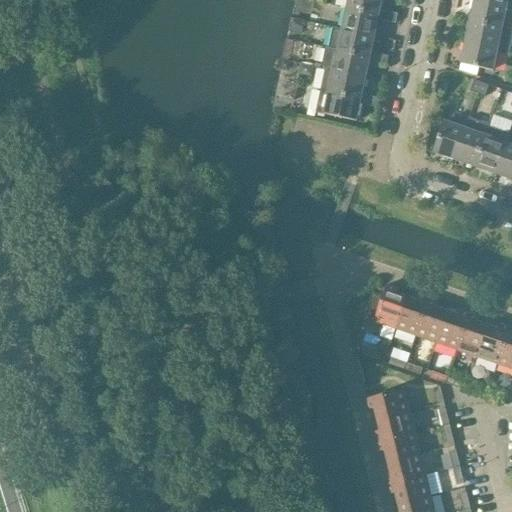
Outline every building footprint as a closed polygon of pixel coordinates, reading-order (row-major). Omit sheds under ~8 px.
[(381,0),(348,0),(346,9),(379,16),(379,11),(381,0)] [(511,9),(506,8),(474,1),(469,22),(511,31),(511,9)] [(379,16),(346,9),(342,30),(374,37),(377,21),(386,23),(388,13),(379,11),(379,16)] [(397,15),(388,13),(386,23),(395,25),(397,15)] [(310,17),(309,23),(319,25),(320,19),(310,17)] [(511,37),(511,31),(469,22),(465,43),(497,50),(509,53),(511,37)] [(374,37),(342,30),(337,51),(369,58),(370,54),(374,37)] [(497,50),(465,43),(460,65),(492,72),(497,50)] [(369,58),(337,51),(325,49),(322,66),(325,71),(365,79),(369,63),(377,65),(379,55),(370,54),(369,58)] [(388,57),(379,55),(377,65),(386,67),(388,57)] [(365,79),(325,71),(321,92),(360,101),(361,96),(365,79)] [(481,84),(474,81),(470,93),(477,95),(481,84)] [(488,86),(481,84),(477,95),(484,98),(488,86)] [(360,101),(321,92),(316,114),(356,122),(359,105),(368,107),(370,98),(361,96),(360,101)] [(379,100),(370,98),(368,107),(377,109),(379,100)] [(511,119),(493,116),(491,128),(510,132),(511,121),(511,119)] [(469,119),(465,130),(454,161),(474,168),(485,137),(489,126),(469,119)] [(465,130),(444,123),(433,154),(454,161),(465,130)] [(505,144),(485,137),(474,168),(495,175),(505,144)] [(511,146),(505,144),(495,175),(511,181),(511,146)] [(397,290),(387,287),(383,298),(372,294),(364,317),(375,321),(374,323),(395,330),(406,299),(395,295),(397,290)] [(417,302),(406,299),(395,330),(416,337),(428,301),(419,298),(417,302)] [(438,305),(428,301),(416,337),(436,344),(447,313),(436,309),(438,305)] [(458,317),(447,313),(436,344),(456,351),(469,315),(459,312),(458,317)] [(479,319),(469,315),(456,351),(477,358),(488,327),(477,323),(479,319)] [(499,331),(488,327),(477,358),(497,366),(510,330),(500,326),(499,331)] [(511,330),(510,330),(497,366),(511,370),(511,330)] [(365,350),(362,356),(378,362),(380,355),(365,350)] [(391,359),(388,365),(404,371),(406,364),(391,359)] [(422,370),(406,364),(404,371),(420,376),(422,370)] [(431,373),(429,379),(445,385),(447,378),(431,373)] [(463,384),(447,378),(445,385),(461,390),(463,384)] [(472,387),(470,394),(486,399),(488,393),(472,387)] [(433,390),(437,406),(444,404),(439,388),(433,390)] [(404,391),(367,400),(370,411),(374,410),(377,421),(409,413),(404,391)] [(504,398),(488,393),(486,399),(501,404),(504,398)] [(438,411),(442,427),(449,425),(445,410),(438,411)] [(409,413),(377,421),(380,432),(375,433),(378,443),(414,434),(409,413)] [(449,425),(442,427),(446,443),(453,442),(449,425)] [(414,434),(378,443),(380,453),(385,452),(387,463),(420,455),(414,434)] [(449,453),(453,469),(459,468),(455,452),(449,453)] [(420,455),(387,463),(390,474),(386,475),(388,485),(425,476),(420,455)] [(459,468),(453,469),(457,486),(463,484),(459,468)] [(425,476),(388,485),(391,495),(395,494),(398,505),(430,498),(425,476)] [(459,495),(463,511),(470,510),(466,494),(459,495)] [(433,511),(430,498),(398,505),(399,511),(433,511)]
